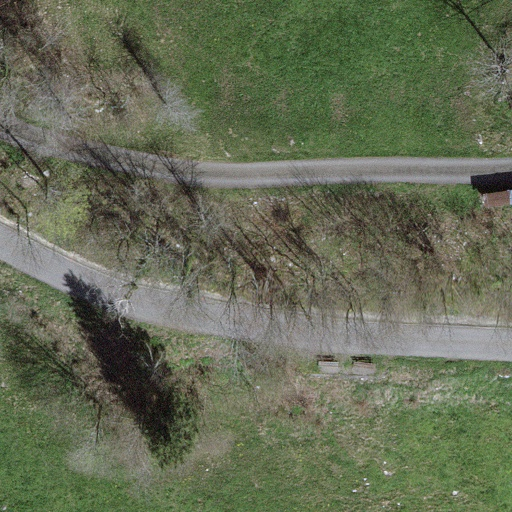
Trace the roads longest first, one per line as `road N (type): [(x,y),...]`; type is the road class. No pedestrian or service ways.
road 1 (tertiary): [(0,249),(261,340),(511,363)]
road 2 (track): [(0,129),(110,162),(226,178),(511,167)]
